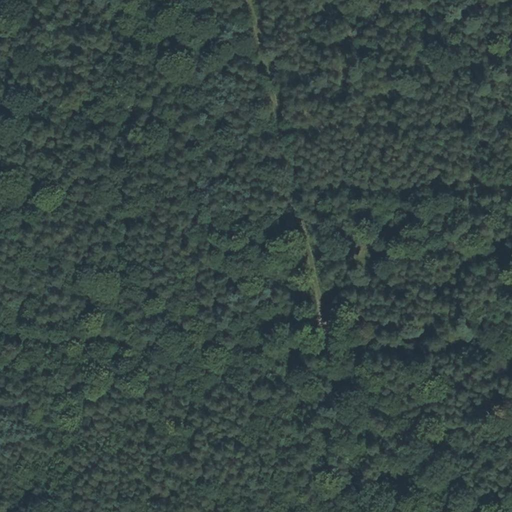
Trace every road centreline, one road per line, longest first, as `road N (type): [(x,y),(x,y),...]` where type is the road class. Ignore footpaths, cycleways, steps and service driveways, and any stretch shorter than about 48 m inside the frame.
road 1 (track): [(248,0),(368,511)]
road 2 (track): [(0,331),(329,344)]
